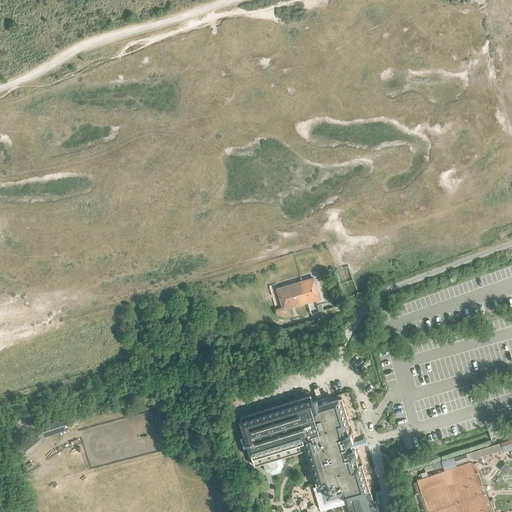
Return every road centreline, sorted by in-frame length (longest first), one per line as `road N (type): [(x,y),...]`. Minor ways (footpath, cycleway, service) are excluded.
road 1 (residential): [(386,511),(343,341),(381,293),(511,244)]
road 2 (track): [(0,446),(17,420),(348,332)]
road 3 (unknown): [(294,0),(130,45),(0,97)]
